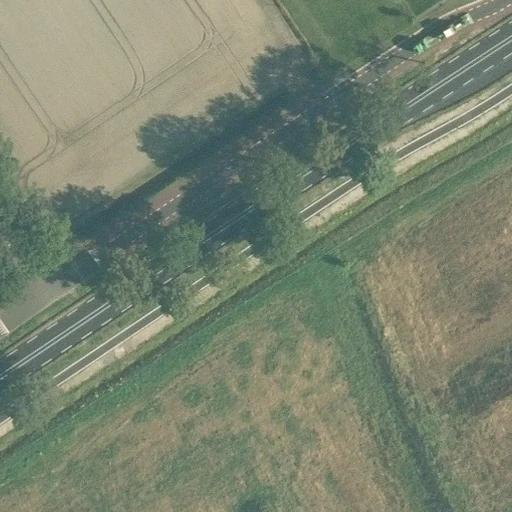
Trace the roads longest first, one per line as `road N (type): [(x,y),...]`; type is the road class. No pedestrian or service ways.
road 1 (primary): [(0,378),(511,36)]
road 2 (unclassified): [(503,0),(431,34),(44,293)]
